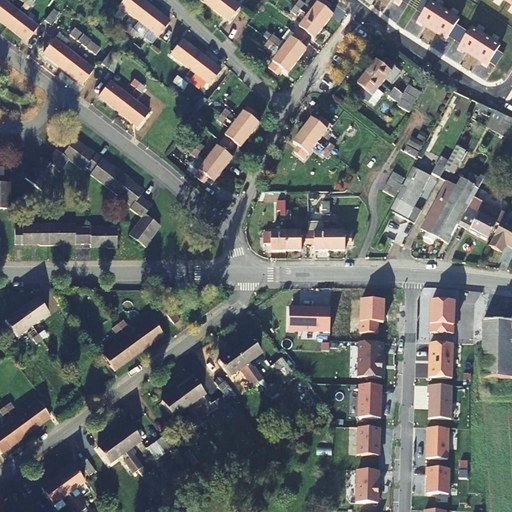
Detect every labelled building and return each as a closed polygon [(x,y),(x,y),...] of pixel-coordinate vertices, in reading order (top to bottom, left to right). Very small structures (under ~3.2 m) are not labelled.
[(0,0),(0,21),(7,27),(18,13),(1,0),(0,0)] [(139,22),(151,6),(142,0),(124,0),(119,6),(139,22)] [(230,0),(214,0),(209,8),(228,22),(240,7),(230,0)] [(321,0),(309,17),(324,28),(332,16),(327,12),(331,7),(322,0),(321,0)] [(418,22),(432,31),(445,11),(430,2),(429,3),(424,0),(423,0),(416,11),(422,15),(418,22)] [(292,4),(298,9),(301,5),(295,1),(292,4)] [(295,13),(298,9),(292,4),(289,8),(295,13)] [(151,6),(139,22),(159,37),(171,22),(151,6)] [(445,11),(432,31),(447,40),(448,37),(454,41),(462,30),(456,26),(459,20),(445,11)] [(18,13),(7,27),(27,42),(38,27),(18,13)] [(295,34),(304,41),(309,36),(314,40),(324,28),(309,17),(295,34)] [(246,41),(254,30),(248,25),(240,36),(246,41)] [(486,37),(471,28),(468,33),(462,30),(454,41),(460,45),(459,47),(473,57),(486,37)] [(82,45),(87,39),(75,29),(70,36),(82,45)] [(126,39),(131,32),(128,29),(122,36),(126,39)] [(131,32),(126,39),(130,41),(135,35),(131,32)] [(62,70),(74,55),(64,47),(69,42),(59,34),(43,55),(62,70)] [(282,51),(297,63),(306,51),(300,47),(304,41),(295,34),(282,51)] [(265,38),(272,43),(274,40),(268,35),(265,38)] [(500,46),(486,37),(473,57),(488,66),(489,63),(495,67),(502,55),(496,51),(500,46)] [(268,47),(272,43),(265,38),(262,42),(268,47)] [(91,41),(87,39),(82,45),(86,48),(91,41)] [(190,70),(202,55),(183,40),(171,55),(172,56),(167,62),(176,69),(181,63),(190,70)] [(110,51),(101,65),(114,74),(124,60),(110,51)] [(297,63),(282,51),(268,69),(278,76),(282,70),(288,75),(297,63)] [(74,55),(62,70),(82,85),(94,70),(74,55)] [(202,55),(190,70),(210,85),(222,70),(202,55)] [(366,74),(381,86),(391,73),(395,67),(385,59),(381,65),(376,61),(366,74)] [(145,70),(139,78),(142,81),(149,73),(147,71),(145,70)] [(381,86),(366,74),(357,86),(362,90),(358,95),(367,103),(372,97),(372,98),(381,86)] [(177,88),(183,80),(179,77),(177,79),(173,77),(169,82),(177,88)] [(142,81),(139,78),(138,78),(133,85),(137,88),(142,81)] [(183,80),(177,88),(181,91),(187,83),(183,80)] [(118,113),(130,97),(118,87),(120,85),(115,81),(112,84),(110,82),(98,97),(118,113)] [(142,81),(137,88),(141,91),(146,84),(142,81)] [(173,95),(162,86),(153,97),(165,106),(173,95)] [(406,92),(418,99),(421,93),(409,86),(406,92)] [(391,93),(398,99),(402,94),(395,89),(391,93)] [(418,99),(406,92),(402,99),(414,106),(418,99)] [(396,102),(398,99),(391,93),(389,97),(396,102)] [(130,97),(118,113),(138,128),(150,113),(130,97)] [(408,116),(412,109),(401,101),(399,104),(396,107),(408,116)] [(218,113),(225,118),(228,114),(221,108),(218,113)] [(235,125),(250,137),(259,125),(254,121),(258,116),(248,108),(235,125)] [(507,138),(511,125),(511,119),(492,111),(485,129),(507,138)] [(221,122),(225,118),(218,113),(215,117),(221,122)] [(302,131),(318,144),(327,132),(326,131),(330,126),(320,118),(316,124),(311,119),(302,131)] [(221,143),(231,150),(235,145),(240,149),(250,137),(235,125),(221,143)] [(314,148),(318,144),(302,131),(292,143),(298,148),(294,153),(310,165),(320,152),(314,148)] [(434,138),(431,136),(419,158),(422,160),(434,138)] [(191,147),(198,152),(201,148),(199,147),(202,144),(197,140),(191,147)] [(84,174),(86,171),(92,176),(90,179),(111,195),(131,211),(129,214),(142,223),(129,240),(144,252),(150,245),(149,245),(160,231),(145,219),(152,210),(145,205),(139,201),(143,196),(130,185),(131,184),(123,179),(116,173),(115,174),(96,158),(89,153),(88,154),(74,143),(63,158),(56,153),(52,159),(47,165),(42,162),(31,175),(25,182),(41,194),(57,174),(59,176),(64,169),(69,163),(84,174)] [(208,160),(223,171),(232,159),(227,155),(231,150),(221,143),(208,160)] [(372,148),(384,155),(387,150),(376,143),(372,148)] [(198,152),(191,147),(188,151),(195,156),(198,152)] [(327,151),(334,156),(337,152),(330,147),(327,151)] [(408,148),(405,153),(416,159),(419,153),(408,148)] [(379,162),(383,156),(372,149),(368,155),(379,162)] [(450,163),(446,170),(454,175),(467,153),(458,149),(450,163)] [(331,160),(334,156),(327,151),(324,155),(331,160)] [(375,169),(379,163),(368,156),(364,162),(375,169)] [(446,170),(450,163),(442,158),(432,175),(441,179),(446,170)] [(208,160),(204,165),(222,172),(223,171),(208,160)] [(413,167),(401,160),(397,166),(409,173),(413,167)] [(222,172),(204,165),(195,178),(204,186),(208,180),(214,184),(222,172)] [(393,173),(404,180),(408,173),(397,167),(393,173)] [(413,169),(396,200),(414,209),(422,214),(429,201),(421,197),(431,179),(413,169)] [(0,210),(9,211),(9,203),(8,203),(8,185),(2,185),(2,171),(0,170),(0,210)] [(401,185),(404,180),(393,173),(390,179),(401,185)] [(362,189),(366,183),(354,176),(350,182),(362,189)] [(435,240),(447,247),(470,203),(483,180),(479,178),(478,181),(469,176),(464,184),(460,182),(456,190),(446,185),(420,232),(425,235),(435,240)] [(402,186),(401,185),(390,179),(387,185),(398,192),(399,192),(402,186)] [(362,189),(350,182),(349,181),(345,187),(358,195),(362,189)] [(394,198),(398,192),(387,185),(383,192),(394,198)] [(488,242),(497,224),(483,217),(485,213),(479,210),(478,213),(469,209),(460,227),(488,242)] [(483,217),(497,224),(500,218),(486,211),(485,213),(483,217)] [(511,226),(502,222),(489,248),(500,254),(505,245),(511,249),(511,226)] [(115,252),(115,232),(74,232),(74,229),(21,229),(21,232),(14,232),(14,248),(39,248),(39,249),(56,249),(56,248),(89,248),(89,250),(106,251),(106,252),(115,252)] [(329,233),(329,252),(344,251),(344,244),(351,244),(351,232),(329,233)] [(285,234),(285,252),(300,252),(300,245),(307,245),(307,233),(285,234)] [(329,252),(329,233),(307,233),(307,245),(314,245),(314,252),(329,252)] [(285,252),(285,234),(263,234),(263,246),(270,245),(270,252),(285,252)] [(432,245),(435,240),(425,235),(422,241),(423,244),(429,247),(432,245)] [(37,299),(20,311),(32,327),(49,315),(37,299)] [(384,302),(360,301),(359,334),(377,335),(378,324),(383,324),(384,302)] [(430,334),(453,335),(454,303),(431,302),(430,334)] [(330,334),(330,308),(316,308),(316,310),(303,310),(303,311),(300,311),(300,310),(289,309),(289,331),(317,331),(317,333),(330,334)] [(166,314),(174,326),(180,321),(172,310),(166,314)] [(20,311),(4,323),(16,339),(32,327),(20,311)] [(482,321),(481,378),(511,378),(511,321),(502,322),(502,316),(493,316),(493,321),(482,321)] [(127,326),(123,321),(118,325),(122,330),(127,326)] [(122,330),(118,325),(113,329),(116,334),(122,330)] [(42,329),(37,334),(40,338),(46,334),(42,329)] [(37,334),(31,337),(35,342),(40,338),(37,334)] [(139,354),(128,338),(112,350),(111,348),(102,355),(114,372),(139,354)] [(381,379),(383,344),(358,343),(357,378),(381,379)] [(453,344),(430,344),(429,378),(452,379),(453,344)] [(228,377),(244,366),(232,350),(217,361),(228,377)] [(248,371),(244,374),(253,387),(257,384),(248,371)] [(219,377),(213,381),(226,398),(235,391),(231,386),(228,389),(219,377)] [(196,402),(204,396),(191,380),(176,391),(200,425),(205,421),(196,410),(200,407),(196,402)] [(212,382),(211,383),(205,387),(213,398),(219,394),(212,382)] [(380,419),(381,387),(359,386),(358,418),(380,419)] [(452,387),(428,386),(428,394),(429,394),(429,419),(451,420),(452,387)] [(84,398),(76,388),(70,392),(78,402),(84,398)] [(200,425),(176,391),(160,402),(172,419),(179,414),(183,419),(187,416),(196,428),(200,425)] [(214,403),(225,418),(235,411),(223,396),(214,403)] [(49,419),(36,401),(27,408),(29,410),(14,421),(25,436),(49,419)] [(13,408),(9,403),(4,407),(8,412),(13,408)] [(0,452),(1,454),(25,436),(14,421),(0,430),(0,452)] [(113,437),(137,471),(141,468),(132,456),(137,453),(133,448),(140,443),(128,426),(113,437)] [(358,428),(357,446),(379,446),(379,438),(380,438),(381,429),(358,428)] [(449,429),(427,429),(427,447),(448,448),(449,429)] [(174,444),(166,433),(160,438),(167,449),(174,444)] [(137,471),(113,437),(96,449),(109,466),(119,458),(122,456),(125,461),(123,462),(132,474),(137,471)] [(160,454),(166,450),(158,439),(152,443),(160,454)] [(357,446),(357,456),(378,457),(379,446),(357,446)] [(448,448),(427,447),(426,459),(448,460),(448,448)] [(92,455),(85,460),(93,471),(94,471),(101,466),(92,455)] [(93,471),(85,460),(79,464),(87,475),(93,471)] [(71,467),(55,478),(68,496),(71,501),(79,511),(86,511),(85,509),(76,497),(74,498),(71,493),(73,492),(84,484),(71,467)] [(449,470),(426,469),(426,477),(427,477),(427,495),(448,495),(449,470)] [(378,504),(379,472),(357,471),(356,504),(378,504)] [(68,496),(55,478),(39,490),(52,507),(68,496)] [(79,511),(71,501),(67,504),(72,511),(79,511)]
